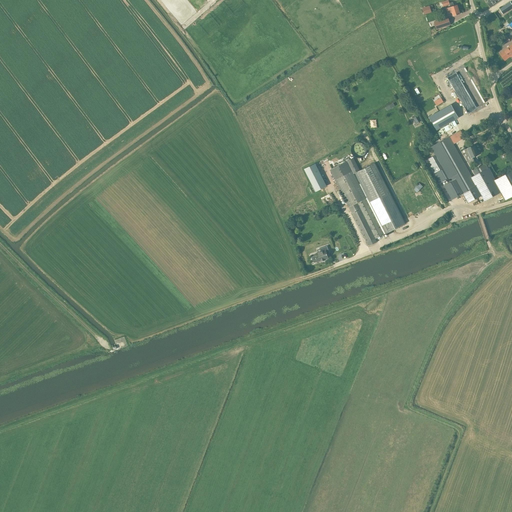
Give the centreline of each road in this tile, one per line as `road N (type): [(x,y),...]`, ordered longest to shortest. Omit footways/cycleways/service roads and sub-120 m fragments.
road 1 (track): [(511,201),(478,211),(494,264),(437,333),(406,406),(461,429),(430,511)]
road 2 (track): [(0,241),(104,344)]
road 3 (unclassified): [(511,134),(470,0)]
